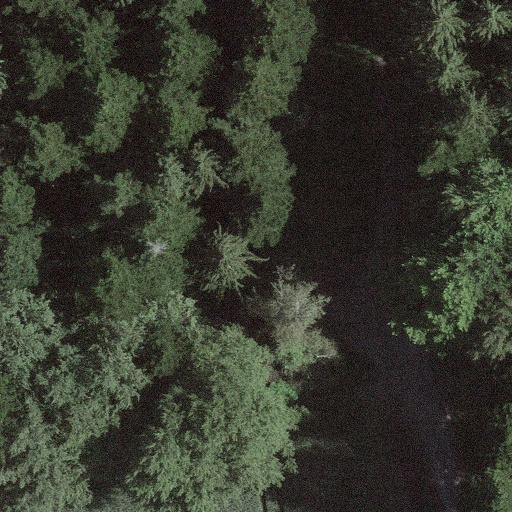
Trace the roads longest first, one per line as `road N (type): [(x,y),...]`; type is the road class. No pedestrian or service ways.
road 1 (track): [(392,0),(413,236),(353,291),(181,316),(90,313),(0,294)]
road 2 (track): [(162,0),(353,291)]
road 3 (unclassified): [(449,511),(413,236)]
